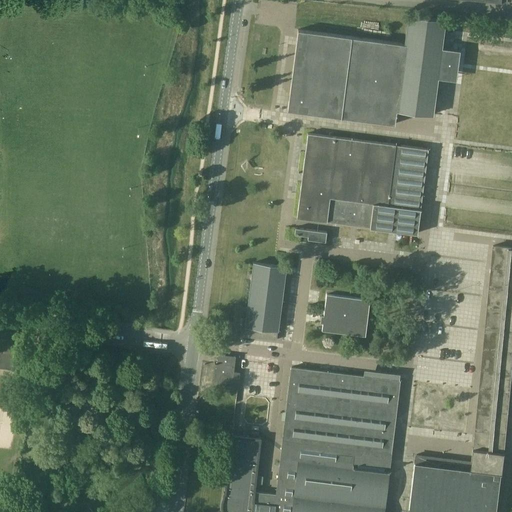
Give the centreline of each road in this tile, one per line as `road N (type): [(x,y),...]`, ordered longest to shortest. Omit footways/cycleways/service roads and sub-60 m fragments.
road 1 (unclassified): [(193,344),(238,0)]
road 2 (residential): [(193,344),(0,321)]
road 3 (unclassified): [(172,511),(193,344)]
